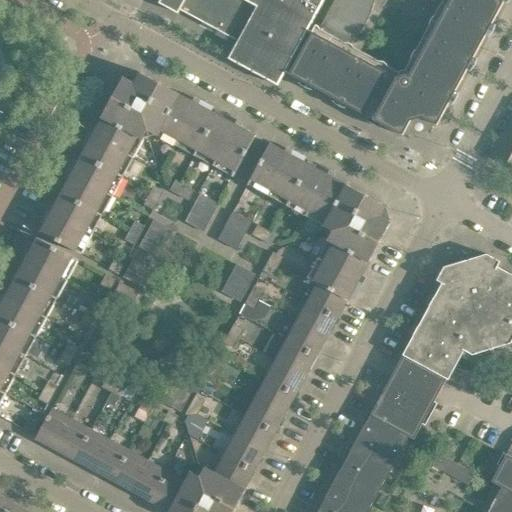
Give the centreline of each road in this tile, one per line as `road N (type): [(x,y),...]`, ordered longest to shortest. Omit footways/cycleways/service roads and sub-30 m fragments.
road 1 (residential): [(260,271),(154,214),(12,473)]
road 2 (residential): [(84,0),(443,195)]
road 3 (residential): [(272,511),(443,195)]
road 4 (residential): [(443,195),(511,70)]
road 5 (residential): [(0,209),(67,85)]
